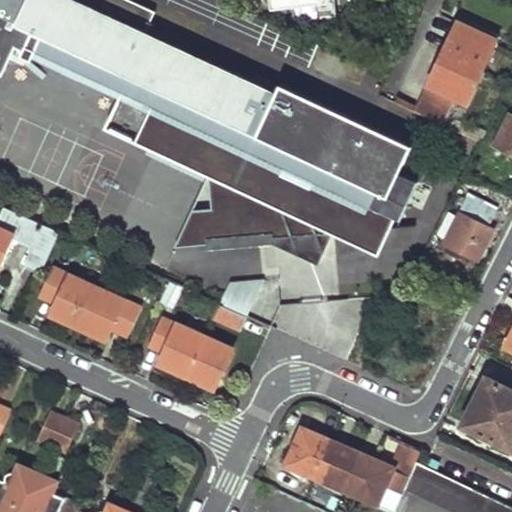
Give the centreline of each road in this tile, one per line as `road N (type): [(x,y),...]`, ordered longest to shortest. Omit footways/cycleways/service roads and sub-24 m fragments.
road 1 (residential): [(244,444),(269,395),(300,378),(324,380),(402,418),(419,415),(432,405),(511,243)]
road 2 (residential): [(0,331),(244,444)]
